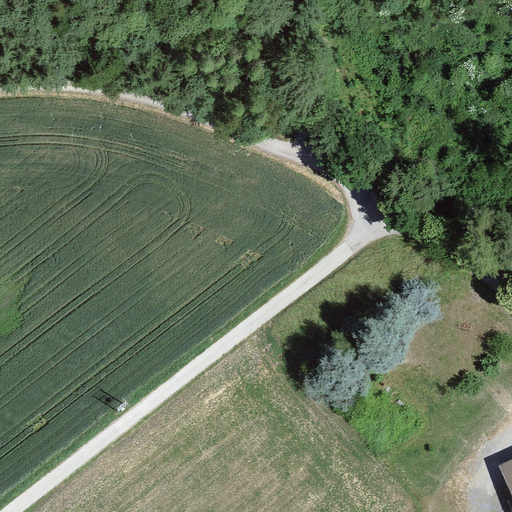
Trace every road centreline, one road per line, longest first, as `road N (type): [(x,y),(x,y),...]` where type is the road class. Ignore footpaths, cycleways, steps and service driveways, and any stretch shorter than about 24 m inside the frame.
road 1 (track): [(511,288),(393,211),(12,511)]
road 2 (track): [(0,86),(133,89),(321,165)]
road 3 (track): [(284,0),(277,36),(287,89),(321,165)]
